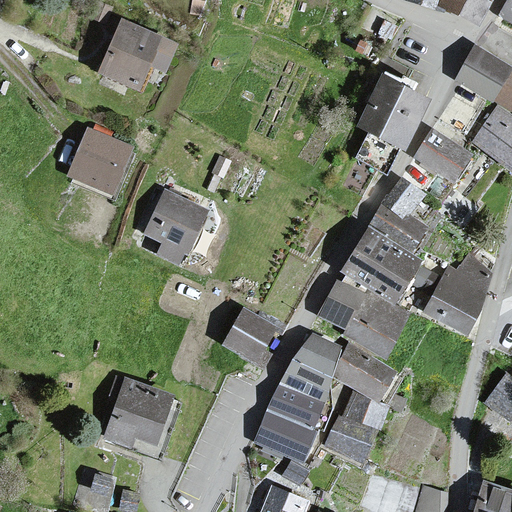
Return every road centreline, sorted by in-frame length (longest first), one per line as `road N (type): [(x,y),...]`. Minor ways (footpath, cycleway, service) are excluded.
road 1 (residential): [(208,511),(297,326),(404,154),(463,36)]
road 2 (residential): [(454,511),(463,409),(493,303)]
